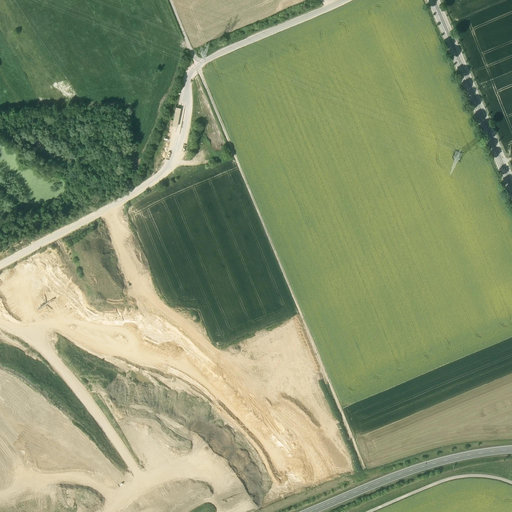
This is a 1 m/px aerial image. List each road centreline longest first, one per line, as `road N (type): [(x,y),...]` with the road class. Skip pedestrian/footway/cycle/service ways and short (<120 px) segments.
road 1 (track): [(366,464),(199,68)]
road 2 (tertiary): [(433,0),(511,186)]
road 3 (secondary): [(511,450),(422,471),(322,511)]
road 4 (track): [(379,511),(483,468),(511,478)]
